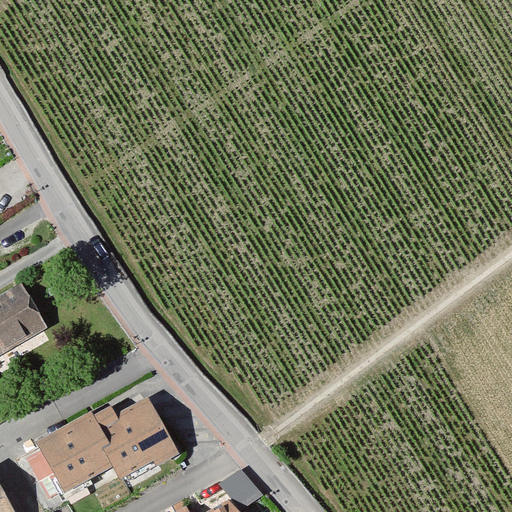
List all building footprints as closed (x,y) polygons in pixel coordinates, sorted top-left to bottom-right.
[(12,159),(0,165),(0,207),(30,192),(12,159)] [(26,291),(0,306),(0,368),(54,338),(26,291)] [(99,420),(41,451),(71,506),(121,479),(128,491),(182,462),(153,408),(106,433),(99,420)] [(245,509),(264,492),(242,467),(223,483),(245,509)] [(0,511),(20,511),(1,477),(0,477),(0,511)]
